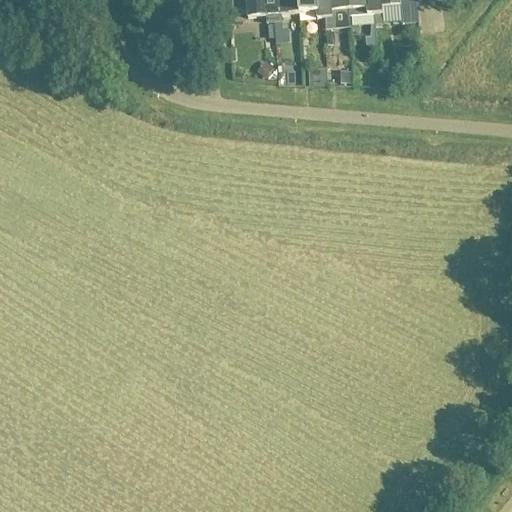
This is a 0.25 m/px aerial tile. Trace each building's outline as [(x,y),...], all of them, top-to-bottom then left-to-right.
[(282,25),(281,19),(281,18),(280,18),(278,8),(265,9),(264,0),(230,0),(231,4),(246,3),(247,21),(266,20),(266,26),(282,25)] [(281,19),(298,17),(297,0),(264,0),(265,9),(278,8),(280,18),(281,18),(281,19)] [(332,21),(331,15),(331,14),(330,13),(329,4),(316,5),(315,0),(297,0),(298,17),(316,16),(316,22),(332,21)] [(349,13),(347,0),(315,0),(316,5),(329,4),(330,13),(331,14),(331,15),(349,13)] [(347,0),(349,13),(349,20),(382,17),(382,11),(381,11),(379,1),(367,1),(367,0),(347,0)] [(367,0),(367,1),(379,1),(381,11),(382,11),(400,9),(398,0),(367,0)] [(416,0),(398,0),(400,9),(401,26),(418,24),(416,0)]
